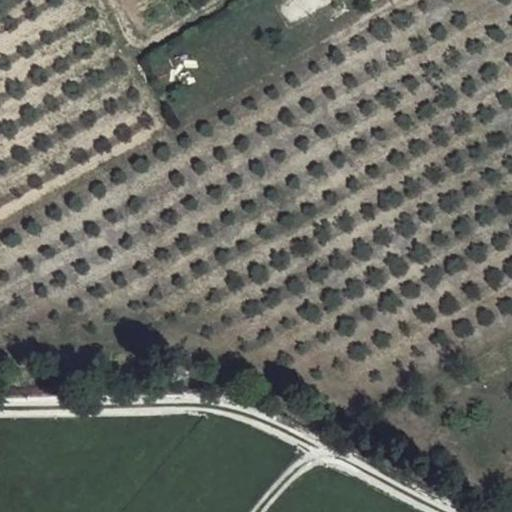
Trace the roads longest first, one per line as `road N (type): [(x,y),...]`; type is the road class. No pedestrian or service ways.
road 1 (track): [(0,410),(205,408),(265,423),(336,457)]
road 2 (unclassified): [(336,457),(446,511)]
